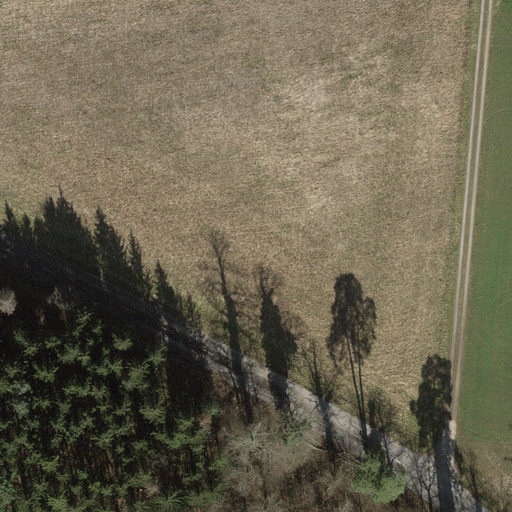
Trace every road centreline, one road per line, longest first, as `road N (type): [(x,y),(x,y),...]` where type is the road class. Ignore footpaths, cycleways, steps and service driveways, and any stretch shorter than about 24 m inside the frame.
road 1 (tertiary): [(466,511),(370,441),(169,327),(0,244)]
road 2 (track): [(436,485),(484,0)]
